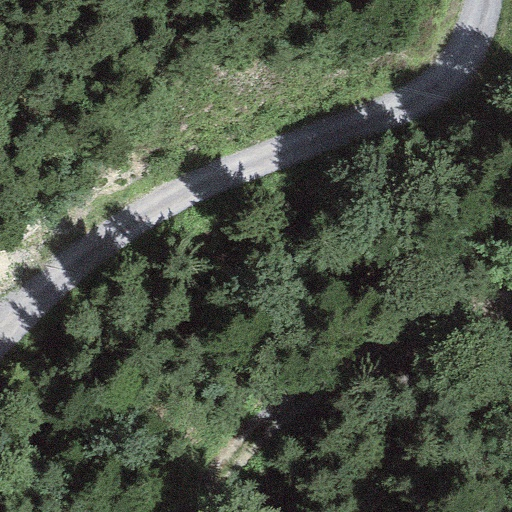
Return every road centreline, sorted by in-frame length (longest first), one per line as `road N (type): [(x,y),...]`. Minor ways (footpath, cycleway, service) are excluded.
road 1 (track): [(0,335),(88,253),(160,203),(415,97),(453,69),(484,0)]
road 2 (track): [(196,511),(224,466),(277,416),(397,346),(511,300)]
